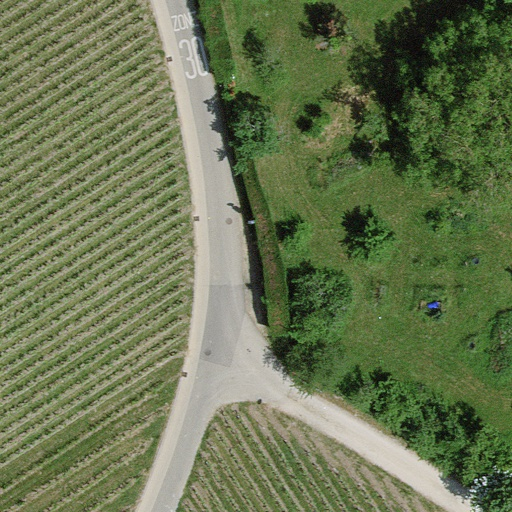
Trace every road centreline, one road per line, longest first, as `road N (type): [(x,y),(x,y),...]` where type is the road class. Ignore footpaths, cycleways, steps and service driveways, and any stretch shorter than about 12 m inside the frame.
road 1 (unclassified): [(157,511),(212,341),(223,259),(209,146),(174,0)]
road 2 (track): [(489,511),(290,391)]
